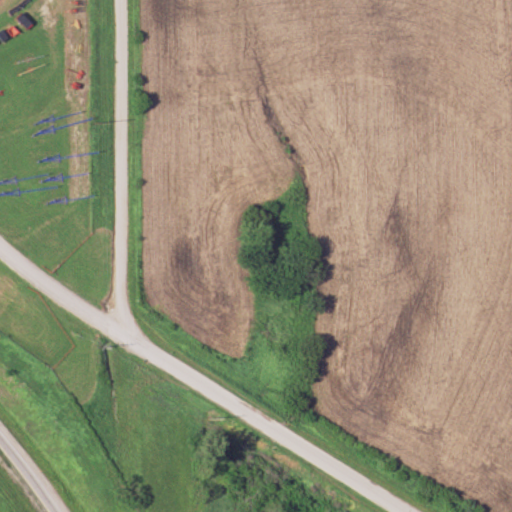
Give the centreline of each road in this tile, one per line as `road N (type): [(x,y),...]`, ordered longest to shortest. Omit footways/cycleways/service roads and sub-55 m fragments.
road 1 (residential): [(407,511),(0,252)]
road 2 (residential): [(130,338),(118,0)]
